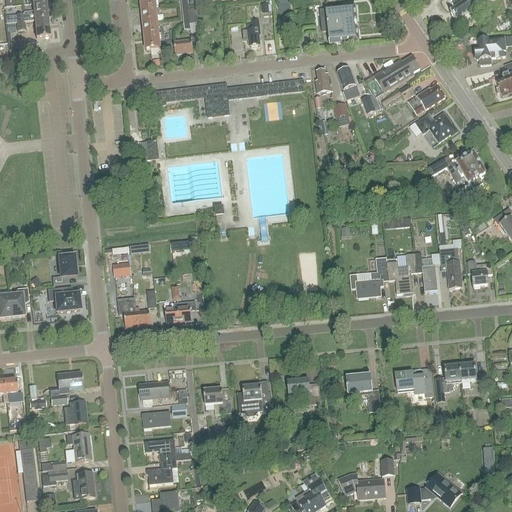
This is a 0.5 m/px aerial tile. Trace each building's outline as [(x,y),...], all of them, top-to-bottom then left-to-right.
[(139,0),(145,52),(171,49),(171,43),(165,43),(164,37),(159,37),(154,0),(139,0)] [(474,0),(443,0),(447,5),(448,5),(454,14),(450,16),(457,26),(475,14),(468,4),(474,0)] [(48,25),(45,4),(42,4),(33,5),(33,13),(26,14),(26,16),(24,16),(25,24),(34,23),(41,23),(41,26),(48,25)] [(262,14),(269,14),(269,6),(261,6),(262,14)] [(279,8),(278,8),(280,23),(292,21),(290,7),(289,7),(280,8),(279,8)] [(325,12),(319,13),(321,35),(328,34),(329,47),(359,44),(355,8),(332,11),(332,10),(325,11),(325,12)] [(17,16),(5,18),(6,26),(18,24),(17,16)] [(258,22),(251,23),(251,26),(246,26),(247,32),(246,32),(247,41),(248,41),(249,48),(260,47),(259,37),(260,37),(258,22)] [(49,40),(48,25),(41,26),(41,23),(34,23),(36,41),(49,40)] [(511,40),(505,41),(505,40),(487,42),(487,44),(478,45),(478,52),(475,53),(476,63),(480,62),(480,69),(491,68),(491,61),(506,60),(505,50),(511,49),(511,40)] [(11,50),(23,48),(22,41),(10,42),(11,50)] [(175,57),(193,55),(192,42),(174,44),(175,57)] [(400,62),(364,84),(375,101),(414,78),(413,75),(420,71),(412,59),(402,65),(400,62)] [(511,65),(504,68),(507,76),(502,78),(503,80),(496,83),(502,99),(507,97),(508,97),(511,95),(511,65)] [(350,70),(337,75),(343,93),(356,89),(350,70)] [(318,83),(316,83),(318,96),(332,94),(330,81),(328,81),(328,76),(325,77),(325,73),(316,74),(318,83)] [(300,82),(290,83),(290,84),(291,95),(303,94),(303,93),(303,86),(302,83),(302,82),(300,82)] [(290,83),(262,86),(263,87),(264,98),(291,95),(290,84),(290,83)] [(227,86),(175,92),(175,93),(176,103),(176,104),(206,100),(207,109),(228,107),(227,103),(237,102),(236,91),(236,89),(227,91),(227,86)] [(262,86),(255,87),(255,88),(256,100),(264,99),(264,98),(263,87),(262,86)] [(255,88),(255,87),(243,88),(243,90),(244,101),(256,100),(255,88)] [(415,96),(409,87),(381,104),(384,108),(401,97),(405,102),(415,96)] [(243,88),(236,89),(236,91),(237,102),(244,101),(243,90),(243,88)] [(421,106),(412,112),(416,118),(425,112),(425,113),(445,100),(438,88),(430,92),(429,91),(417,99),(421,106)] [(356,89),(343,93),(346,103),(356,100),(359,98),(356,89)] [(157,94),(155,94),(156,98),(157,109),(158,109),(167,108),(166,105),(176,104),(176,103),(175,93),(175,92),(157,94)] [(366,116),(375,113),(370,98),(361,101),(366,116)] [(345,106),(334,109),(336,121),(339,129),(350,126),(349,119),(348,118),(345,106)] [(228,107),(207,109),(208,119),(229,117),(228,107)] [(452,128),(444,116),(434,123),(429,117),(416,126),(423,136),(429,132),(439,145),(451,137),(451,138),(458,134),(453,127),(452,128)] [(157,142),(133,145),(134,158),(141,157),(142,164),(159,162),(157,142)] [(468,187),(468,188),(471,187),(474,192),(483,187),(480,181),(486,178),(473,157),(457,166),(452,157),(427,172),(431,179),(447,171),(459,192),(468,187)] [(339,163),(330,164),(331,173),(340,172),(339,163)] [(224,217),(223,208),(214,209),(215,218),(224,217)] [(494,222),(505,237),(506,237),(511,245),(511,244),(511,221),(511,220),(511,218),(511,215),(509,211),(494,222)] [(410,218),(396,220),(397,230),(411,229),(410,218)] [(459,265),(458,251),(439,253),(439,256),(440,268),(441,274),(447,274),(448,292),(462,290),(460,265),(459,265)] [(415,257),(417,275),(422,275),(424,294),(437,293),(435,268),(432,269),(422,270),(421,256),(415,257)] [(411,276),(417,275),(415,257),(405,258),(407,269),(398,270),(398,265),(387,266),(388,283),(388,284),(395,283),(396,297),(413,296),(411,276)] [(76,279),(74,258),(59,260),(61,280),(53,281),(54,287),(68,286),(68,279),(76,279)] [(357,277),(350,278),(351,292),(356,292),(357,301),(381,299),(380,290),(384,290),(383,283),(388,283),(387,266),(386,261),(375,262),(377,275),(370,276),(371,284),(358,285),(357,277)] [(475,264),(473,263),(468,263),(466,265),(467,276),(472,276),(473,289),(488,288),(487,278),(493,277),(492,267),(476,268),(476,264),(475,264)] [(129,266),(113,267),(113,273),(124,273),(124,279),(130,278),(129,266)] [(370,276),(357,277),(358,285),(371,284),(370,276)] [(41,285),(36,279),(31,282),(33,285),(35,288),(36,289),(41,285)] [(12,319),(24,318),(23,304),(29,304),(28,290),(18,291),(15,295),(15,298),(9,298),(12,319)] [(63,298),(63,290),(48,292),(49,304),(56,303),(57,315),(80,313),(80,311),(82,310),(81,303),(79,303),(78,297),(63,298)] [(154,292),(146,293),(149,311),(156,310),(154,292)] [(0,320),(12,319),(9,298),(0,299),(0,320)] [(135,303),(118,304),(119,316),(124,316),(136,315),(136,309),(135,303)] [(177,306),(179,325),(191,323),(190,313),(196,313),(195,304),(177,306)] [(166,326),(179,325),(177,306),(174,306),(174,311),(165,312),(166,326)] [(136,315),(138,329),(150,328),(149,313),(140,314),(139,309),(136,309),(136,315)] [(138,329),(136,315),(124,316),(125,330),(138,329)] [(459,368),(461,384),(480,382),(481,389),(487,388),(486,376),(476,377),(475,367),(459,368)] [(451,385),(461,384),(459,368),(444,370),(445,380),(435,381),(438,406),(445,405),(444,396),(450,396),(450,395),(452,394),(451,385)] [(430,372),(422,373),(423,379),(413,380),(412,375),(395,377),(397,394),(414,393),(415,398),(424,397),(425,400),(433,399),(430,372)] [(59,396),(69,395),(68,391),(83,389),(81,375),(56,378),(58,391),(49,392),(50,398),(59,397),(59,396)] [(367,395),(369,416),(381,414),(379,392),(372,393),(370,377),(346,380),(348,397),(367,395)] [(4,397),(2,397),(3,405),(8,405),(7,396),(16,395),(17,395),(16,382),(2,384),(4,397)] [(289,399),(304,398),(305,408),(320,407),(318,386),(308,387),(308,382),(288,384),(289,399)] [(152,401),(170,400),(168,385),(139,388),(140,403),(143,403),(143,406),(145,407),(151,406),(153,405),(152,401)] [(29,398),(26,398),(26,401),(36,400),(35,388),(28,388),(29,398)] [(242,389),(242,395),(237,396),(239,416),(247,416),(248,419),(259,418),(258,415),(263,414),(263,413),(270,412),(269,395),(261,395),(260,388),(242,389)] [(223,404),(222,391),(203,392),(205,409),(218,408),(219,417),(231,416),(230,403),(223,404)] [(16,395),(7,396),(8,405),(22,403),(21,395),(17,395),(16,395)] [(65,399),(50,401),(51,408),(65,407),(65,399)] [(171,408),(183,407),(182,400),(170,401),(171,408)] [(46,402),(41,403),(41,401),(35,402),(35,403),(30,404),(31,409),(35,409),(36,412),(42,411),(41,408),(46,408),(46,402)] [(511,401),(501,402),(502,410),(511,410),(511,401)] [(69,406),(70,410),(63,411),(65,428),(72,427),(72,428),(87,426),(85,404),(69,406)] [(172,421),(187,419),(186,407),(183,407),(171,408),(172,421)] [(143,432),(171,429),(170,414),(142,417),(143,432)] [(468,423),(465,423),(465,432),(474,431),(473,427),(468,423)] [(73,446),(75,465),(91,463),(88,436),(72,438),(66,439),(67,447),(73,446)] [(46,441),(37,442),(38,451),(47,450),(46,441)] [(147,473),(149,488),(173,486),(172,472),(177,472),(174,442),(145,445),(146,456),(159,454),(160,472),(147,473)] [(39,503),(38,496),(32,451),(28,452),(27,443),(18,444),(26,504),(39,503)] [(395,478),(394,462),(381,463),(382,479),(395,478)] [(65,464),(51,466),(41,467),(42,474),(66,471),(65,464)] [(55,484),(67,482),(66,475),(41,478),(42,488),(56,487),(55,484)] [(78,494),(79,497),(79,501),(95,500),(92,475),(76,476),(77,487),(72,488),(73,495),(78,494)] [(352,476),(338,481),(345,498),(357,493),(358,503),(385,500),(383,481),(358,483),(357,475),(352,476)] [(420,490),(407,491),(408,507),(420,506),(420,503),(435,501),(436,499),(449,510),(461,496),(462,495),(437,475),(424,491),(420,491),(420,490)] [(317,483),(313,477),(303,484),(306,489),(307,488),(309,491),(295,500),(297,503),(291,508),(293,511),(319,511),(326,508),(323,502),(329,498),(319,482),(317,483)] [(179,511),(178,496),(177,494),(159,496),(160,502),(152,503),(152,511),(179,511)] [(56,508),(55,496),(44,497),(45,509),(56,508)] [(264,511),(266,511),(255,503),(248,511),(264,511)]
